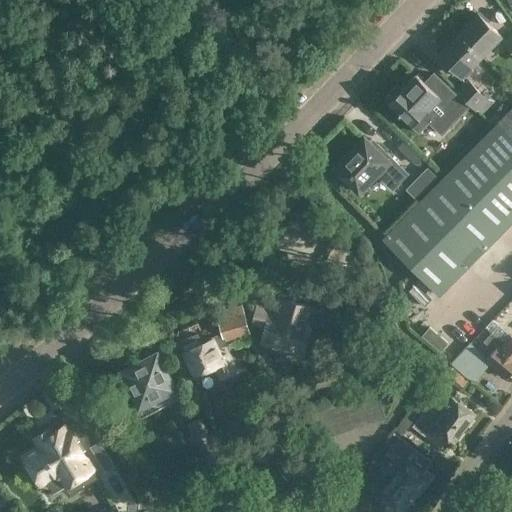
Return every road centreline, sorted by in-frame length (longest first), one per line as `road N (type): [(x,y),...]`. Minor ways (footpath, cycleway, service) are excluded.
road 1 (tertiary): [(0,389),(50,350),(408,0)]
road 2 (residential): [(278,511),(147,508)]
road 3 (residential): [(511,411),(442,511)]
